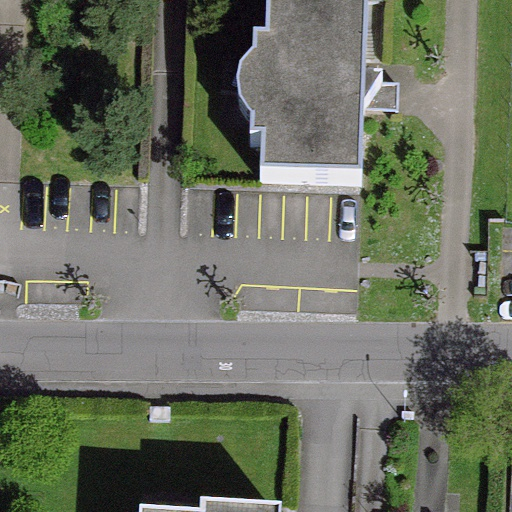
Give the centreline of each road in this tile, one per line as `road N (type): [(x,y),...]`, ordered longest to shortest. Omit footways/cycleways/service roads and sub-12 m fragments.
road 1 (residential): [(0,369),(511,368)]
road 2 (unknown): [(325,369),(320,511)]
